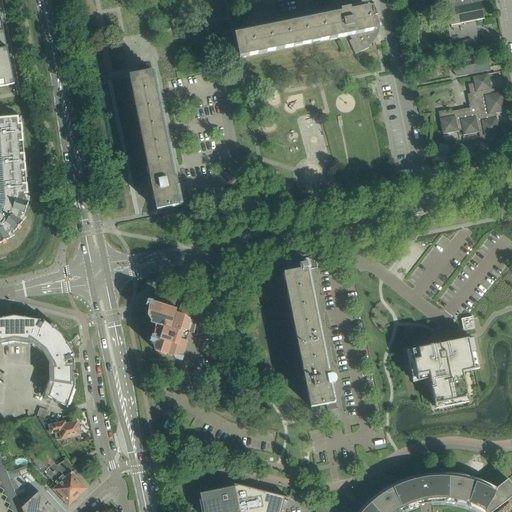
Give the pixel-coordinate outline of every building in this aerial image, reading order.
[(411,0),(412,3),(407,4),(427,0),(445,0),(451,30),(452,30),(451,25),(484,19),(485,24),(480,0),(411,0)] [(240,58),(350,35),(373,31),(370,16),(378,14),(374,3),(373,3),(373,4),(364,5),(365,9),(235,36),(240,58)] [(0,87),(15,84),(7,48),(3,30),(0,30),(0,87)] [(355,54),(369,48),(365,41),(362,43),(363,46),(360,48),(356,38),(349,41),(355,54)] [(462,68),(454,71),(458,77),(475,74),(475,73),(485,71),(485,72),(490,71),(488,62),(470,66),(462,68)] [(141,75),(130,77),(151,180),(149,180),(147,181),(145,184),(145,187),(146,189),(149,191),(151,191),(153,191),(157,210),(172,207),(173,214),(184,212),(182,202),(178,203),(152,73),(141,75)] [(492,95),(491,90),(488,74),(472,77),(474,84),(468,85),(470,94),(467,95),(469,104),(471,104),(472,107),(446,113),(446,110),(438,112),(443,135),(458,132),(458,131),(462,130),(463,136),(479,132),(483,131),(484,137),(499,133),(496,118),(495,114),(507,111),(503,92),(492,95)] [(0,243),(15,236),(13,233),(26,218),(24,216),(30,197),(27,196),(21,117),(20,118),(18,118),(0,119),(0,148),(5,201),(4,204),(3,208),(1,212),(0,212),(0,243)] [(313,263),(309,264),(309,263),(309,262),(308,262),(308,261),(307,261),(306,261),(305,261),(304,262),(303,262),(303,263),(303,264),(303,265),(299,266),(300,271),(284,274),(311,408),(326,405),(327,411),(338,409),(336,399),(332,400),(329,385),(332,385),(334,384),(335,383),(335,382),(336,382),(336,381),(336,380),(336,379),(331,380),(331,375),(328,376),(306,270),(314,269),(313,263)] [(191,324),(197,307),(194,306),(187,301),(182,301),(178,312),(176,311),(154,304),(152,309),(149,310),(148,316),(152,322),(151,324),(155,325),(154,336),(157,337),(156,343),(154,344),(155,351),(165,355),(167,354),(168,355),(175,357),(177,354),(182,355),(190,332),(189,331),(191,324)] [(0,342),(1,345),(15,342),(28,344),(30,338),(34,341),(32,344),(43,353),(50,364),(56,362),(57,367),(49,368),(50,382),(45,395),(52,399),(56,401),(55,402),(61,404),(67,407),(67,408),(71,397),(72,397),(72,396),(75,386),(74,363),(74,364),(69,365),(67,362),(72,360),(71,356),(73,355),(74,356),(62,336),(44,321),(44,322),(43,325),(40,323),(38,328),(35,326),(36,321),(37,321),(37,320),(25,318),(24,318),(14,317),(4,319),(4,318),(3,318),(3,319),(0,319),(0,342)] [(474,328),(472,317),(461,319),(463,330),(474,328)] [(426,347),(407,351),(407,353),(412,352),(412,354),(417,380),(413,381),(413,383),(430,379),(435,404),(467,398),(462,372),(479,369),(479,368),(474,369),(468,340),(473,339),(473,338),(448,343),(431,347),(431,346),(426,347)] [(45,419),(48,411),(40,408),(37,416),(45,419)] [(80,436),(80,435),(77,422),(65,425),(64,423),(50,426),(51,433),(54,433),(56,440),(75,436),(75,437),(76,438),(77,438),(78,438),(79,438),(79,437),(80,436)] [(66,459),(58,465),(56,466),(44,453),(38,458),(43,463),(49,469),(50,468),(54,473),(55,471),(64,481),(63,482),(72,492),(73,491),(78,496),(87,489),(72,473),(74,471),(66,459)] [(69,505),(78,496),(73,491),(72,492),(63,482),(64,481),(55,471),(54,473),(50,468),(49,469),(43,463),(38,458),(35,462),(55,484),(52,487),(69,505)] [(0,488),(4,490),(10,480),(7,473),(1,483),(0,484),(0,488)] [(396,511),(405,507),(419,502),(424,501),(431,500),(445,499),(458,501),(469,504),(480,509),(484,511),(492,511),(507,501),(510,498),(511,497),(511,485),(508,479),(497,488),(496,488),(480,480),(462,475),(443,473),(424,474),(424,475),(422,475),(417,476),(415,477),(415,476),(401,481),(387,487),(375,495),(364,505),(363,505),(361,508),(359,510),(358,511),(357,511),(396,511)] [(7,498),(13,487),(11,482),(10,480),(4,490),(1,494),(7,498)] [(281,511),(282,509),(285,497),(238,485),(238,486),(235,486),(235,484),(205,490),(206,493),(200,494),(203,511),(281,511)] [(10,505),(16,494),(13,487),(7,498),(5,501),(10,505)] [(55,511),(56,509),(49,502),(39,492),(22,508),(23,511),(55,511)] [(13,511),(19,501),(16,494),(10,505),(7,508),(13,511)] [(22,508),(19,501),(13,511),(12,511),(19,511),(22,508)]
